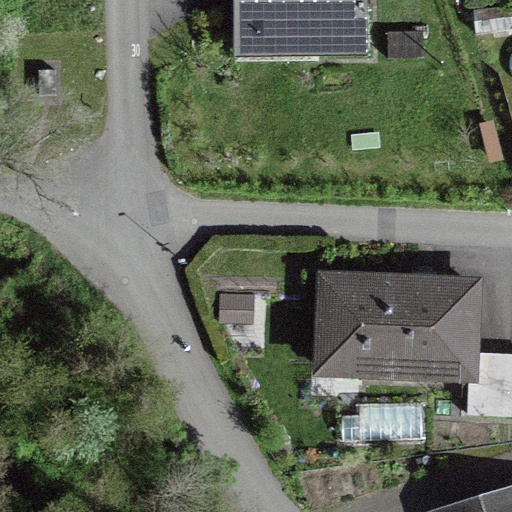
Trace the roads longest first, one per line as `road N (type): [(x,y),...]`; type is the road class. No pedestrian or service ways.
road 1 (residential): [(136,223),(511,232)]
road 2 (residential): [(257,511),(156,328),(136,223)]
road 3 (residential): [(122,0),(136,223)]
road 4 (unclassified): [(136,223),(0,198)]
